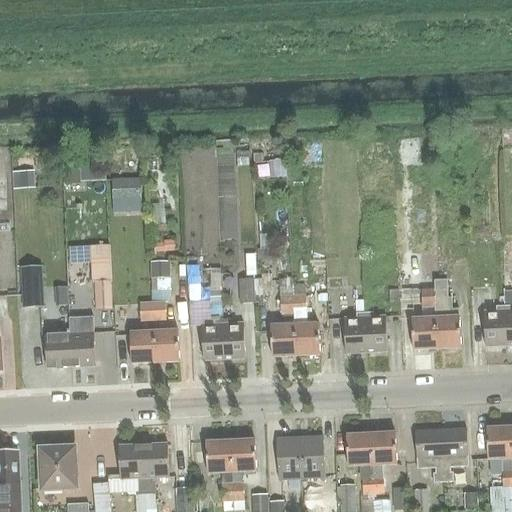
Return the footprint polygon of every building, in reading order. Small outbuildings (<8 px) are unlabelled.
[(253,155),(253,165),(262,164),(262,155),(253,155)] [(80,183),(80,169),(80,168),(64,168),(65,186),(80,185),(80,183)] [(35,189),(34,172),(12,173),(13,191),(35,189)] [(112,180),(113,200),(141,199),(140,180),(112,180)] [(153,242),(154,254),(176,252),(175,241),(153,242)] [(111,286),(110,247),(90,248),(92,284),(94,284),(95,311),(112,310),(111,286)] [(268,261),(268,250),(260,250),(258,250),(258,261),(268,261)] [(254,256),(245,256),(246,277),(255,277),(254,256)] [(152,281),(157,281),(171,281),(171,263),(152,262),(152,281)] [(44,308),(43,268),(21,269),(23,309),(44,308)] [(261,280),(258,280),(258,297),(272,297),(272,275),(261,275),(261,280)] [(152,281),(152,304),(165,303),(165,304),(168,304),(172,291),(171,291),(171,280),(171,281),(157,281),(152,281)] [(258,297),(258,280),(239,281),(240,305),(258,304),(258,297)] [(447,280),(435,281),(435,291),(438,351),(461,350),(459,311),(452,311),(452,299),(448,299),(447,280)] [(293,283),(280,284),(280,297),(294,297),(293,283)] [(55,308),(67,307),(66,289),(55,289),(55,308)] [(399,291),(389,292),(390,304),(399,303),(399,291)] [(423,320),(412,320),(413,352),(438,351),(435,291),(421,291),(423,320)] [(306,296),(294,297),(296,358),(320,356),(319,325),(306,325),(306,315),(307,315),(306,296)] [(220,308),(222,308),(221,297),(208,297),(209,309),(213,309),(220,308)] [(296,358),(294,297),(280,297),(281,316),(282,316),(283,327),(270,327),(272,359),(296,358)] [(506,348),(504,307),(504,298),(496,299),(496,312),(484,313),(485,349),(506,348)] [(363,302),(355,302),(356,315),(364,314),(363,302)] [(152,304),(153,323),(166,322),(165,304),(165,303),(152,304)] [(141,323),(153,323),(152,304),(140,304),(141,323)] [(213,309),(209,309),(210,320),(220,320),(220,308),(213,309)] [(367,355),(365,314),(364,314),(356,315),(356,319),(344,320),(346,356),(367,355)] [(373,314),(365,314),(367,355),(388,354),(386,318),(373,319),(373,314)] [(225,361),(222,321),(214,322),(214,326),(201,327),(203,363),(225,361)] [(231,321),(222,321),(225,361),(246,360),(244,325),(231,325),(231,321)] [(69,331),(71,369),(96,368),(94,334),(83,335),(83,330),(69,331)] [(71,369),(69,331),(59,331),(59,336),(45,337),(47,371),(71,369)] [(154,333),(156,365),(180,364),(178,332),(154,333)] [(156,365),(154,333),(129,334),(131,366),(156,365)] [(511,489),(511,451),(511,429),(486,430),(488,462),(502,461),(503,490),(511,489)] [(467,431),(442,432),(444,484),(454,484),(453,474),(451,474),(450,468),(468,467),(467,431)] [(444,484),(442,432),(415,433),(417,470),(435,469),(435,475),(433,475),(433,485),(444,484)] [(371,436),(372,468),(374,496),(385,496),(384,481),(383,481),(383,467),(397,466),(395,434),(371,436)] [(363,497),(374,496),(372,468),(371,436),(346,437),(348,469),(362,468),(363,497)] [(300,440),(302,480),(325,479),(323,438),(300,440)] [(302,480),(300,440),(276,441),(278,481),(302,480)] [(255,441),(230,442),(233,511),(244,511),(244,503),(243,484),(242,474),(257,473),(255,441)] [(233,511),(230,442),(205,444),(207,476),(221,475),(223,504),(223,511),(233,511)] [(144,446),(147,511),(154,511),(154,496),(156,495),(155,484),(152,484),(152,480),(170,479),(168,445),(144,446)] [(135,485),(136,497),(135,511),(147,511),(144,446),(119,448),(120,482),(137,481),(138,485),(135,485)] [(75,450),(41,452),(43,491),(77,490),(75,450)] [(0,511),(20,511),(20,487),(19,453),(0,453),(0,511)] [(94,486),(95,511),(111,511),(109,484),(94,486)] [(355,511),(354,487),(341,488),(342,511),(355,511)] [(193,511),(192,488),(175,489),(176,511),(193,511)] [(511,511),(511,489),(503,490),(490,490),(490,511),(511,511)] [(393,511),(399,511),(408,511),(406,490),(392,491),(393,511)] [(428,511),(428,491),(414,491),(414,511),(428,511)] [(478,494),(465,494),(465,511),(474,511),(479,511),(478,494)] [(268,511),(268,496),(252,496),(252,511),(268,511)] [(284,511),(284,502),(270,503),(270,511),(284,511)]
